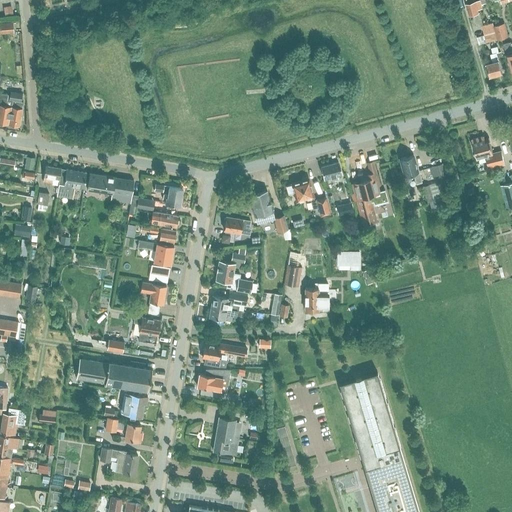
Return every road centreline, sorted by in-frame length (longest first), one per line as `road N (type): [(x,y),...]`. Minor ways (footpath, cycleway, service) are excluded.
road 1 (tertiary): [(210,176),(511,97)]
road 2 (residential): [(160,463),(210,176)]
road 3 (residential): [(160,463),(273,483),(342,464)]
road 4 (tertiary): [(210,176),(37,144)]
road 5 (unclassified): [(37,144),(25,0)]
